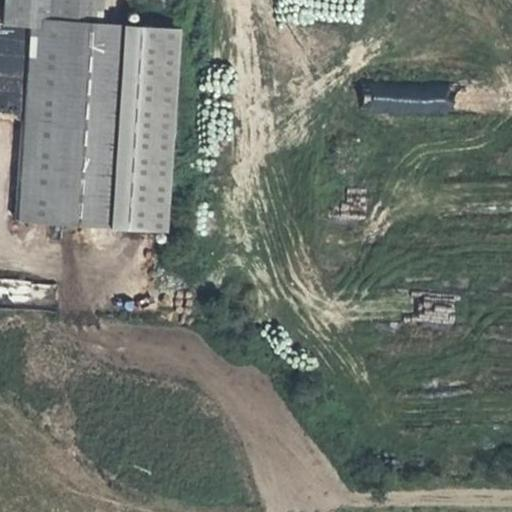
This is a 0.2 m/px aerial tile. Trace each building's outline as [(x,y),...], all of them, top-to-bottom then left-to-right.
[(0,0),(0,215),(96,223),(117,20),(94,19),(95,0),(0,0)] [(173,26),(117,20),(96,223),(151,229),(173,26)] [(399,158),(441,152),(439,141),(398,147),(399,158)] [(335,219),(368,218),(368,203),(335,203),(335,219)] [(0,277),(0,305),(15,306),(15,278),(0,277)] [(511,382),(427,386),(428,421),(511,418),(511,382)]
